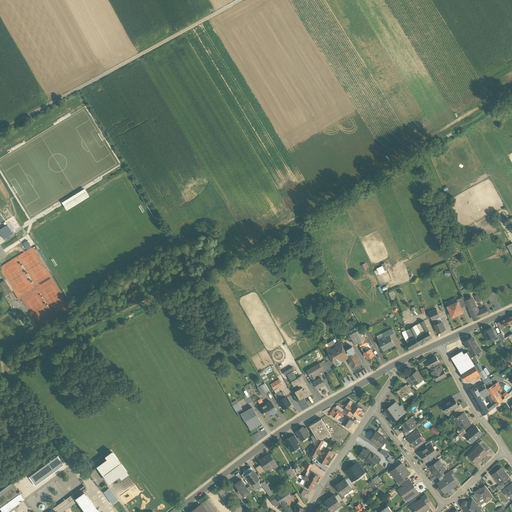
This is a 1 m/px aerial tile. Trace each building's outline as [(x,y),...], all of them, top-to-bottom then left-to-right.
[(67,211),(88,198),(84,191),(63,204),(67,211)] [(0,230),(0,234),(4,240),(13,234),(7,226),(0,230)] [(27,250),(32,248),(28,241),(23,244),(27,250)] [(0,283),(0,291),(4,298),(12,293),(4,281),(0,283)] [(463,298),(457,301),(457,303),(458,303),(461,309),(467,307),(463,298)] [(469,300),(465,302),(467,307),(468,308),(474,305),(473,303),(471,305),(469,300)] [(458,303),(447,308),(452,318),(463,313),(458,303)] [(469,311),(474,321),(480,318),(477,313),(476,309),(469,311)] [(436,311),(429,314),(432,321),(436,320),(439,318),(436,311)] [(511,316),(501,322),(503,327),(511,324),(511,323),(511,316)] [(428,332),(423,322),(420,324),(425,333),(427,332),(428,332)] [(434,326),(437,334),(445,331),(441,323),(438,324),(434,326)] [(491,329),(483,333),(487,341),(488,344),(493,342),(492,339),(497,337),(495,334),(494,335),(491,329)] [(391,330),(386,333),(389,339),(390,339),(395,336),(391,330)] [(352,335),(357,345),(358,345),(365,340),(359,331),(355,333),(352,335)] [(410,341),(405,332),(401,333),(406,344),(410,341)] [(428,332),(427,332),(425,333),(421,335),(425,342),(431,339),(428,332)] [(389,339),(386,333),(382,335),(384,338),(378,341),(383,351),(393,346),(390,339),(389,339)] [(352,335),(349,337),(355,347),(357,345),(352,335)] [(417,337),(414,339),(415,339),(419,346),(425,342),(421,335),(417,337)] [(480,352),(474,342),(473,342),(471,339),(464,343),(470,352),(471,351),(473,356),(480,352)] [(365,340),(358,345),(361,349),(363,348),(368,345),(365,340)] [(410,341),(406,344),(410,351),(416,347),(412,340),(410,341)] [(355,353),(350,356),(348,353),(348,354),(346,355),(340,345),(336,347),(336,346),(330,349),(333,355),(330,357),(335,365),(347,359),(352,368),(360,363),(355,353)] [(352,348),(346,351),(348,354),(348,353),(350,356),(355,353),(352,348)] [(366,352),(363,353),(367,361),(374,356),(370,349),(366,352)] [(470,352),(467,354),(472,362),(476,360),(473,356),(471,351),(470,352)] [(461,375),(474,366),(472,362),(467,354),(467,353),(464,355),(462,352),(451,359),(461,375)] [(435,358),(426,363),(429,369),(438,364),(435,358)] [(319,365),(306,373),(309,378),(310,378),(314,376),(319,373),(322,371),(319,365)] [(431,371),(430,371),(433,377),(434,376),(442,372),(442,371),(439,366),(431,371)] [(474,366),(461,375),(465,383),(474,378),(479,375),(478,373),(474,366)] [(293,369),(283,374),(285,377),(287,376),(293,372),(294,371),(293,369)] [(442,372),(434,376),(437,382),(438,381),(445,377),(446,377),(443,371),(442,371),(442,372)] [(483,371),(478,373),(479,375),(481,378),(483,381),(487,378),(483,371)] [(293,372),(287,376),(291,383),(297,380),(293,372)] [(422,381),(416,372),(409,378),(410,378),(415,385),(415,386),(422,381)] [(319,373),(314,376),(317,381),(320,379),(321,379),(322,378),(319,373)] [(306,386),(301,377),(297,380),(291,383),(294,388),(297,385),(300,390),(306,386)] [(415,385),(410,378),(406,381),(409,385),(411,388),(415,385)] [(313,383),(312,383),(316,390),(324,385),(321,379),(320,379),(317,381),(313,383)] [(279,381),(270,386),(273,391),(282,386),(279,381)] [(264,384),(257,388),(261,396),(269,391),(264,384)] [(484,385),(475,390),(479,396),(487,391),(487,390),(484,385)] [(489,389),(487,390),(487,391),(490,396),(497,393),(496,392),(498,390),(495,385),(489,389)] [(312,395),(306,386),(300,390),(294,393),(299,401),(304,398),(303,397),(306,395),(307,398),(312,395)] [(406,386),(396,393),(401,400),(411,393),(407,387),(406,386)] [(479,396),(475,390),(469,393),(476,405),(483,402),(479,396)] [(502,402),(497,393),(490,396),(494,402),(496,406),(502,402)] [(281,395),(276,398),(278,402),(285,398),(283,394),(281,395)] [(285,398),(278,402),(283,410),(290,406),(285,398)] [(453,399),(442,406),(447,414),(454,409),(458,407),(453,399)] [(483,402),(476,405),(483,416),(489,412),(484,404),(483,402)] [(488,402),(484,404),(489,412),(492,409),(490,405),(488,402)] [(274,408),(271,403),(270,403),(261,408),(261,409),(264,413),(263,413),(264,415),(265,414),(267,417),(272,415),(272,416),(273,416),(276,414),(277,413),(276,411),(276,410),(275,408),(274,408)] [(239,404),(233,407),(236,413),(242,410),(239,404)] [(399,408),(396,404),(385,412),(392,422),(403,414),(399,408)] [(352,408),(350,411),(357,417),(362,410),(355,405),(352,408)] [(458,407),(454,409),(457,414),(463,410),(460,405),(458,407)] [(341,413),(334,408),(329,415),(336,419),(338,416),(343,420),(346,416),(341,413)] [(261,425),(253,410),(242,416),(251,431),(261,425)] [(459,416),(455,419),(457,423),(459,422),(462,427),(469,423),(464,414),(459,416)] [(346,416),(343,420),(341,423),(348,428),(353,421),(346,416)] [(416,427),(410,419),(402,425),(407,433),(413,428),(416,427)] [(314,424),(309,427),(314,435),(314,437),(317,440),(318,438),(320,440),(320,437),(325,434),(328,432),(321,420),(316,423),(314,424)] [(467,434),(465,436),(468,440),(470,439),(473,442),(482,435),(475,427),(467,434)] [(302,428),(296,432),(301,441),(307,437),(305,433),(304,430),(302,428)] [(386,440),(376,433),(370,441),(380,448),(386,440)] [(415,438),(410,441),(416,449),(423,443),(419,436),(418,436),(415,438)] [(290,438),(288,440),(288,439),(284,441),(291,452),(298,448),(296,445),(292,437),(291,437),(290,438)] [(316,447),(315,449),(318,451),(322,445),(323,442),(320,440),(316,447)] [(490,449),(483,442),(480,445),(487,452),(490,449)] [(480,445),(475,450),(482,458),(487,452),(480,445)] [(427,448),(419,454),(426,463),(434,457),(437,455),(434,451),(434,450),(434,451),(430,446),(427,448)] [(325,449),(325,448),(323,452),(322,455),(329,459),(332,452),(325,449)] [(380,460),(367,451),(366,452),(363,450),(359,456),(365,461),(365,462),(372,467),(375,462),(378,464),(380,460)] [(388,454),(383,450),(380,454),(385,458),(388,454)] [(482,458),(475,450),(469,456),(476,463),(477,463),(482,458)] [(119,462),(112,453),(106,458),(108,461),(97,468),(108,483),(119,476),(121,478),(127,474),(121,464),(120,465),(119,463),(119,462)] [(269,455),(259,461),(261,465),(265,470),(275,464),(269,455)] [(329,459),(322,455),(320,458),(318,462),(325,466),(329,459)] [(476,463),(469,456),(466,459),(473,465),(476,463)] [(57,457),(28,477),(35,487),(64,466),(57,457)] [(439,461),(430,468),(433,472),(436,477),(442,473),(441,471),(444,469),(439,461)] [(364,473),(358,463),(355,465),(362,475),(364,473)] [(402,464),(390,473),(397,483),(398,482),(403,479),(408,475),(404,469),(405,469),(402,464)] [(261,465),(255,469),(259,475),(265,470),(261,465)] [(362,475),(355,465),(344,473),(351,483),(362,475)] [(296,475),(291,468),(287,471),(292,478),(296,475)] [(509,479),(501,469),(492,476),(497,482),(498,481),(501,484),(499,486),(503,484),(509,479)] [(259,480),(252,471),(245,476),(248,479),(252,485),(254,487),(259,484),(259,483),(258,481),(259,480)] [(444,476),(443,477),(444,480),(450,475),(450,476),(453,474),(451,471),(444,476)] [(318,477),(311,473),(309,477),(308,480),(315,484),(318,477)] [(450,476),(450,475),(444,480),(438,484),(440,488),(444,494),(456,486),(452,480),(453,480),(450,476)] [(250,494),(241,480),(234,485),(239,491),(238,492),(240,496),(241,495),(243,498),(250,494)] [(315,484),(308,480),(306,482),(304,486),(311,490),(315,484)] [(349,487),(344,480),(340,483),(347,493),(351,490),(349,487)] [(12,482),(0,490),(0,507),(3,511),(8,511),(25,499),(20,493),(20,492),(19,490),(19,491),(12,482)] [(265,483),(264,482),(261,485),(266,491),(269,489),(267,486),(265,483)] [(418,494),(410,482),(402,487),(400,489),(403,494),(401,494),(406,502),(418,494)] [(347,493),(340,483),(335,487),(340,493),(342,496),(347,493)] [(511,484),(503,492),(507,497),(510,495),(511,498),(511,484)] [(232,494),(226,486),(218,493),(224,500),(232,494)] [(492,498),(485,487),(479,491),(478,491),(474,493),(475,495),(480,501),(482,498),(485,503),(492,498)] [(103,493),(112,505),(116,502),(107,490),(103,493)] [(286,490),(276,497),(280,504),(281,504),(285,502),(291,497),(286,490)] [(309,493),(303,490),(300,495),(306,498),(309,493)] [(56,511),(62,511),(77,502),(84,511),(98,511),(84,492),(75,499),(57,511),(56,511)] [(276,497),(273,494),(268,498),(275,507),(280,504),(276,497)] [(339,503),(334,496),(329,499),(336,509),(341,506),(339,503)] [(429,502),(425,496),(421,498),(422,500),(426,504),(429,502)] [(217,511),(208,499),(201,504),(202,505),(206,511),(217,511)] [(336,509),(329,499),(324,503),(329,510),(331,511),(332,511),(336,509)] [(422,500),(415,504),(416,506),(413,508),(415,511),(413,511),(425,511),(429,509),(426,504),(422,500)] [(462,506),(462,507),(465,511),(480,511),(472,500),(467,504),(466,503),(465,502),(464,502),(463,503),(462,504),(462,505),(462,506)] [(244,511),(237,502),(230,508),(232,511),(244,511)] [(285,502),(281,504),(286,511),(292,511),(285,502)]
